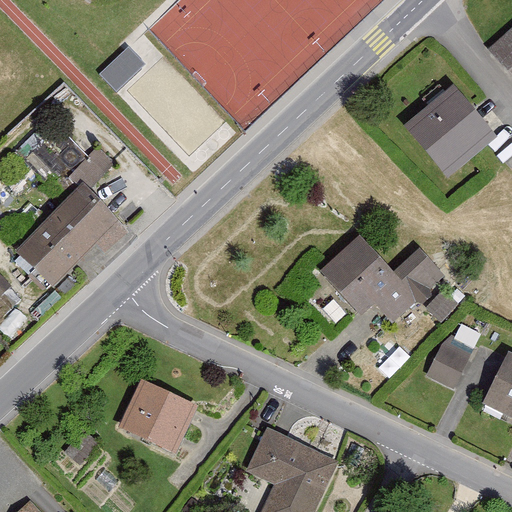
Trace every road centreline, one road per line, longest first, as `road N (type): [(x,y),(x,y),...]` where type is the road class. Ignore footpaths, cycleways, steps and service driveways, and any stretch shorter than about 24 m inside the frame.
road 1 (tertiary): [(112,293),(423,0)]
road 2 (residential): [(415,444),(112,293)]
road 3 (tertiary): [(0,398),(112,293)]
